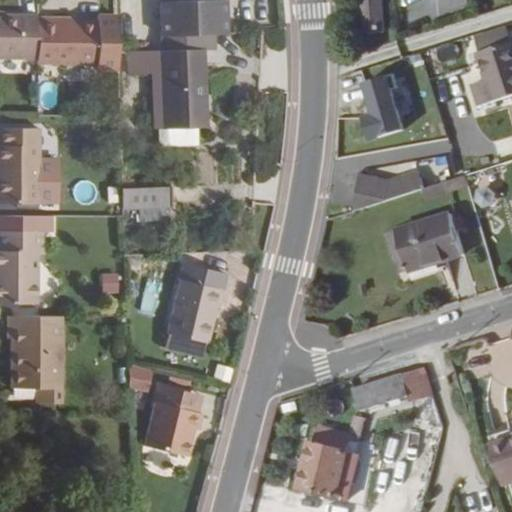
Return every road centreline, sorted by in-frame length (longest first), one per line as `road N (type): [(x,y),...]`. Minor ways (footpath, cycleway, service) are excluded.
road 1 (tertiary): [(262,364),(301,209),(313,0)]
road 2 (residential): [(262,364),(328,366),(511,308)]
road 3 (tertiary): [(225,511),(262,364)]
